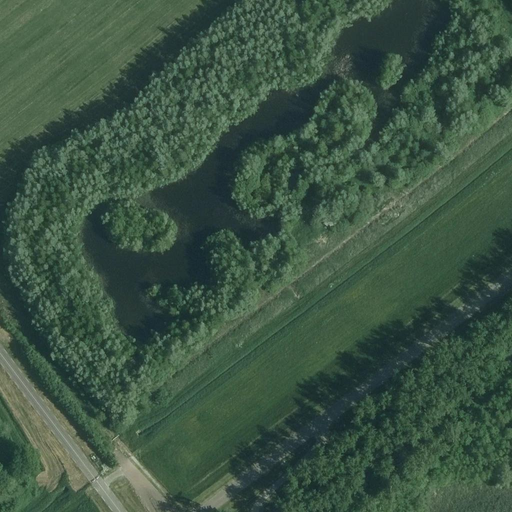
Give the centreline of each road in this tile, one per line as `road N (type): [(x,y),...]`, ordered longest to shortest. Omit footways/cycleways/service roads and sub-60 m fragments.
road 1 (tertiary): [(202,511),(511,264)]
road 2 (unclassified): [(0,354),(118,511)]
